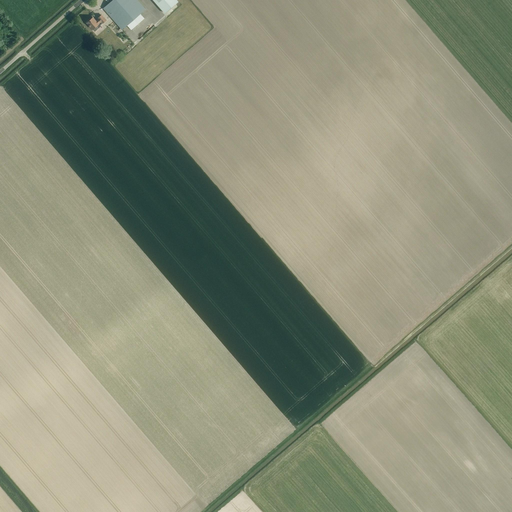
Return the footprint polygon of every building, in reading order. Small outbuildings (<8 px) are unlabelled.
[(122,29),(127,25),(140,13),(145,9),(137,0),(112,0),(103,8),(122,29)] [(178,1),(177,0),(153,0),(165,13),(178,1)] [(153,12),(151,15),(150,14),(132,29),(137,35),(158,17),(153,12)] [(145,18),(140,13),(127,25),(131,30),(145,18)] [(93,17),(87,22),(93,29),(95,31),(99,28),(98,27),(103,23),(106,20),(101,15),(98,18),(99,18),(96,21),(93,17)]
